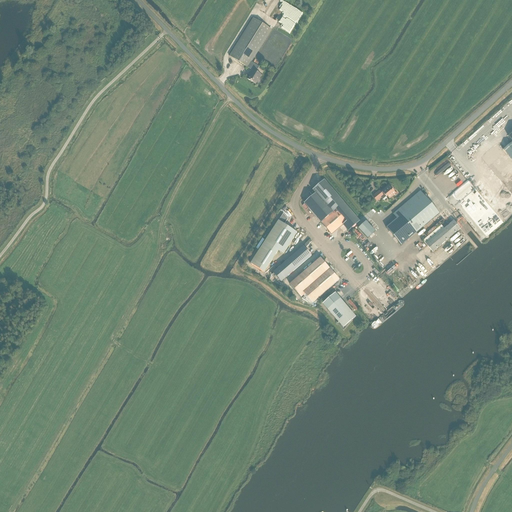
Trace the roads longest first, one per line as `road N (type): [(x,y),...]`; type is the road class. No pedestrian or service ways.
road 1 (unclassified): [(421,162),(349,165),(279,136),(137,0)]
road 2 (unclassified): [(421,162),(511,82)]
